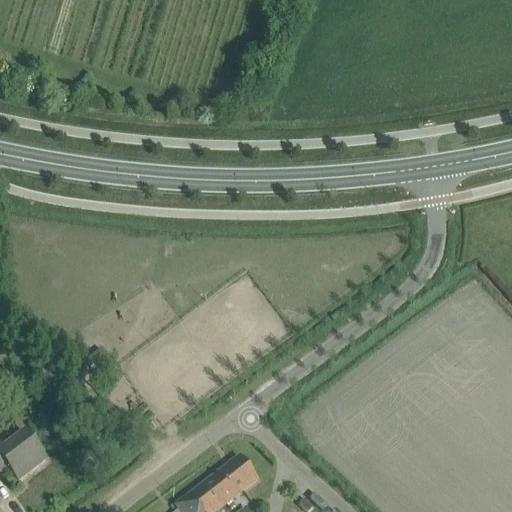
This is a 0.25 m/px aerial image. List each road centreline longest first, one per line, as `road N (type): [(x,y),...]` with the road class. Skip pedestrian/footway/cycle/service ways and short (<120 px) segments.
road 1 (secondary): [(0,156),(101,175),(230,182),(342,181),(435,168)]
road 2 (unclassified): [(243,411),(416,281),(433,249),(435,168)]
road 3 (track): [(197,447),(49,387),(0,310)]
road 4 (unclassified): [(110,511),(243,411)]
road 5 (unclassified): [(351,511),(243,411)]
